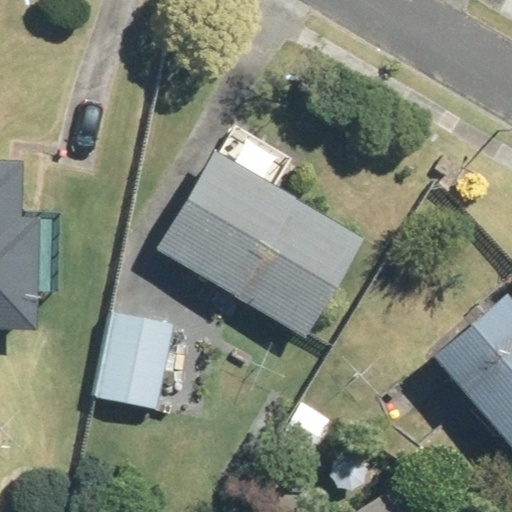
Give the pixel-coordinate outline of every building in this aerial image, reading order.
[(350,242),(197,152),(139,252),(292,341),(350,242)] [(0,162),(0,334),(16,335),(21,225),(1,225),(4,163),(0,162)] [(511,481),(511,331),(485,301),(410,366),(511,481)] [(163,326),(103,315),(88,401),(148,412),(163,326)] [(378,511),(368,494),(336,511),(378,511)]
